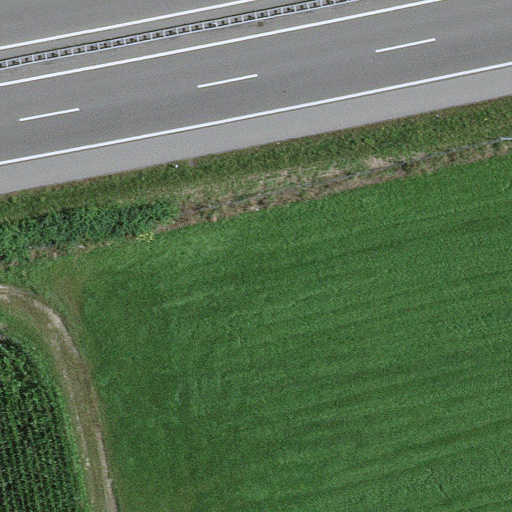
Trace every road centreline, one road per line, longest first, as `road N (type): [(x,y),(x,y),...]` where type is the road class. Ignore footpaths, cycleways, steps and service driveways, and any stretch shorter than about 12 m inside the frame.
road 1 (motorway): [(0,131),(511,26)]
road 2 (track): [(0,300),(24,303),(61,329),(106,511)]
